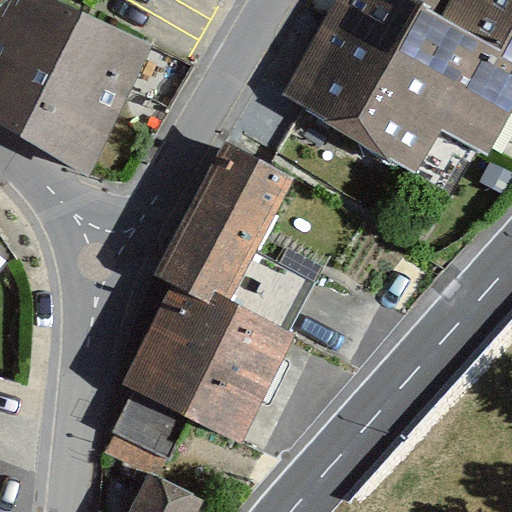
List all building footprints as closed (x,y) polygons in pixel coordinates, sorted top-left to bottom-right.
[(0,0),(0,9),(4,0),(10,0),(25,7),(28,0),(0,0)] [(141,66),(25,7),(10,0),(4,0),(0,9),(0,139),(82,181),(141,66)] [(511,107),(511,5),(502,0),(455,0),(437,33),(378,0),(348,0),(279,123),(406,195),(434,146),(476,170),(511,107)] [(214,164),(146,297),(170,309),(214,332),(282,199),(214,164)] [(214,332),(170,309),(122,410),(230,462),(278,361),(214,332)] [(179,511),(145,496),(138,511),(179,511)]
